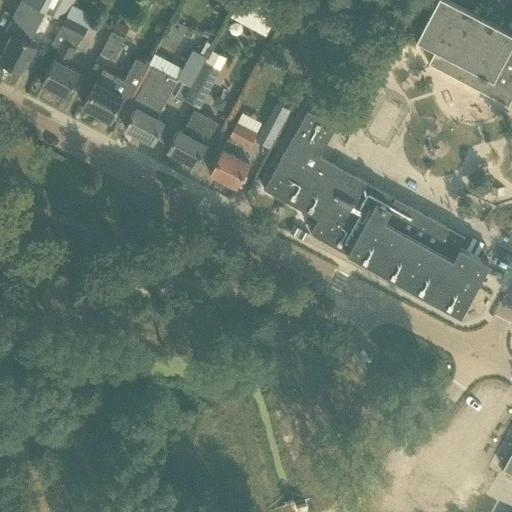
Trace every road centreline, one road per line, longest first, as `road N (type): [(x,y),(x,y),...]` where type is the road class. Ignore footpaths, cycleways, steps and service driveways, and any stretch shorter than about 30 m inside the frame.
road 1 (residential): [(374,302),(0,103)]
road 2 (unclassified): [(374,302),(338,346),(0,297)]
